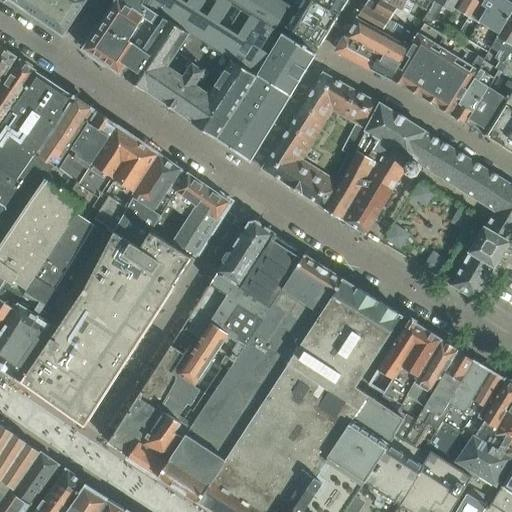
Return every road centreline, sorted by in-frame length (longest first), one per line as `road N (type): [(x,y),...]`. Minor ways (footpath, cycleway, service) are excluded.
road 1 (residential): [(244,186),(471,327),(511,336)]
road 2 (residential): [(0,19),(244,186)]
road 3 (residential): [(511,174),(321,59)]
road 4 (residential): [(244,186),(321,59)]
